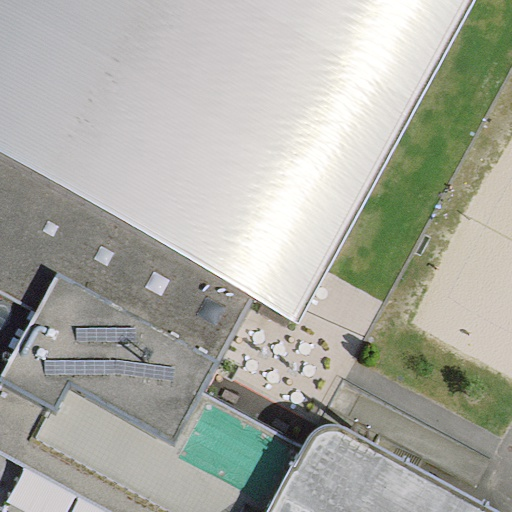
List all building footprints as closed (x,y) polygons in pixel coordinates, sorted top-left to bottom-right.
[(0,0),(0,159),(258,298),(313,328),(486,0),(0,0)] [(511,0),(486,0),(313,328),(362,354),(511,77),(511,0)] [(62,287),(218,372),(258,298),(0,159),(0,301),(41,324),(62,287)] [(276,511),(308,454),(204,399),(218,372),(62,287),(41,324),(2,392),(55,419),(41,445),(165,511),(276,511)] [(0,301),(0,460),(94,511),(165,511),(41,445),(55,419),(2,392),(41,324),(0,301)] [(276,511),(477,511),(354,444),(328,440),(308,454),(276,511)]
